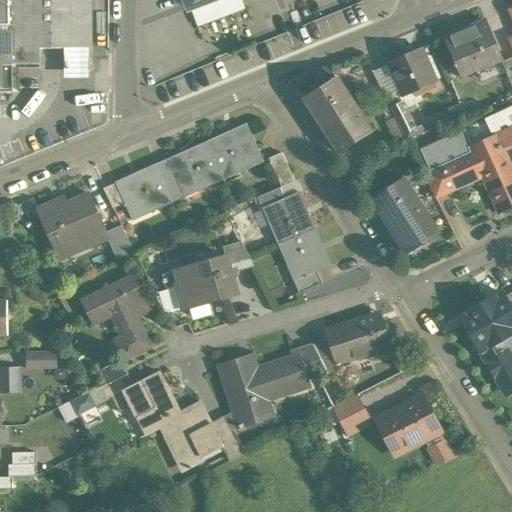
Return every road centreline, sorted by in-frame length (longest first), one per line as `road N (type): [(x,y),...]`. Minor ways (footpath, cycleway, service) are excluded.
road 1 (residential): [(393,282),(260,79)]
road 2 (residential): [(393,282),(177,351)]
road 3 (residential): [(511,463),(404,295)]
road 4 (residential): [(260,79),(417,13)]
road 5 (residential): [(0,182),(131,131)]
road 6 (residential): [(131,131),(260,79)]
road 7 (residential): [(123,0),(122,105),(131,131)]
road 8 (residential): [(511,242),(404,295)]
